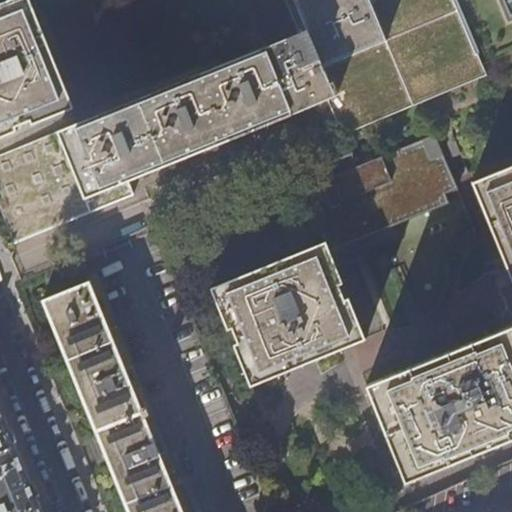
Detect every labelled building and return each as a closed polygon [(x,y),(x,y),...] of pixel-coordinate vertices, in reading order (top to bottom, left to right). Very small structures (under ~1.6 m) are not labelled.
[(0,135),(15,129),(14,125),(29,119),(30,123),(72,105),(29,0),(10,0),(0,4),(0,135)] [(293,0),(306,30),(266,46),(293,114),(338,96),(333,85),(330,86),(323,68),(387,41),(369,0),(293,0)] [(511,0),(501,0),(508,17),(511,15),(511,0)] [(128,182),(293,114),(266,46),(0,155),(0,210),(14,244),(133,197),(128,182)] [(463,150),(453,126),(445,129),(455,154),(463,150)] [(446,193),(459,187),(437,133),(358,165),(352,151),(299,174),(326,242),(330,251),(383,229),(450,202),(446,193)] [(471,169),(468,162),(461,165),(463,172),(471,169)] [(507,263),(511,276),(511,166),(473,182),(489,220),(507,263)] [(235,346),(253,387),(332,354),(366,340),(349,298),(346,300),(342,292),(339,285),(343,283),(330,251),(326,242),(212,290),(229,332),(234,330),(240,344),(235,346)] [(183,511),(143,414),(148,412),(145,404),(140,406),(89,281),(42,300),(128,511),(183,511)] [(396,455),(407,482),(511,438),(511,328),(468,346),(422,365),(368,387),(379,414),(396,455)] [(2,412),(0,407),(0,511),(42,511),(40,506),(2,412)]
